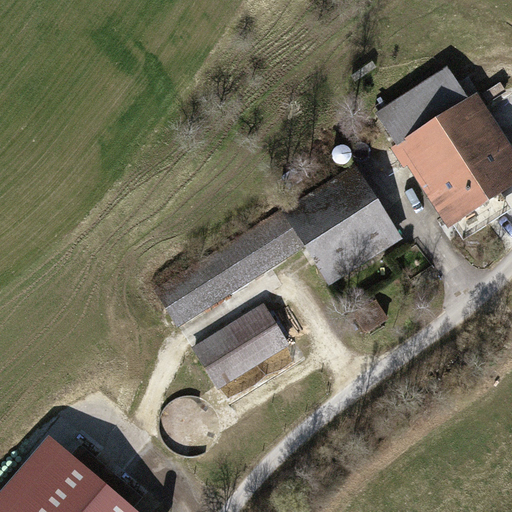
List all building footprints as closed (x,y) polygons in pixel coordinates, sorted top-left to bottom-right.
[(467,233),(511,200),(511,125),(491,96),(483,103),(459,69),(387,120),(467,233)] [(285,209),(309,247),(335,288),(409,241),(359,162),(285,209)] [(309,247),(285,209),(156,291),(180,329),(309,247)] [(265,304),(193,349),(218,390),(291,345),(265,304)] [(137,511),(51,436),(0,494),(0,511),(137,511)]
